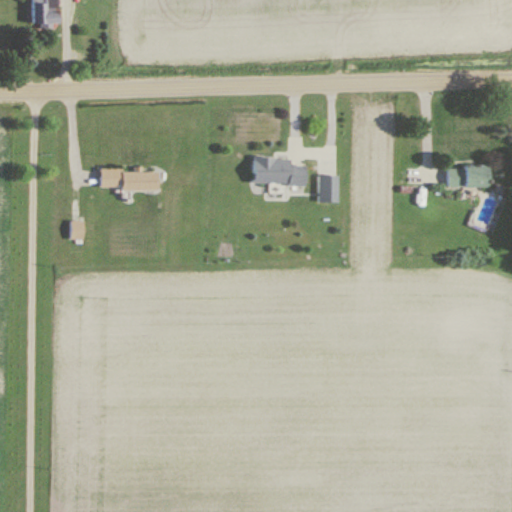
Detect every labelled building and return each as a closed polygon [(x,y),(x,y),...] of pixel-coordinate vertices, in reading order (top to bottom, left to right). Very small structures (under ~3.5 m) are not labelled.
[(31,0),(31,26),(58,26),(57,0),(31,0)] [(304,166),(289,166),(289,159),(252,158),(252,185),(304,185),(304,166)] [(488,168),(445,168),(445,188),(488,188),(488,168)] [(99,191),(157,192),(157,172),(100,171),(99,191)] [(337,176),(318,176),(318,203),(337,203),(337,176)] [(70,241),(82,241),(82,222),(70,222),(70,241)]
